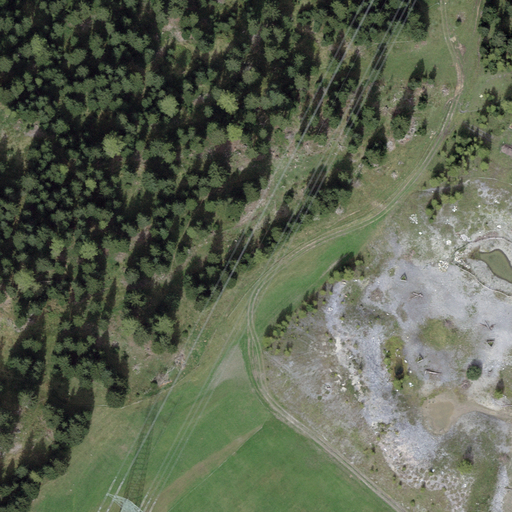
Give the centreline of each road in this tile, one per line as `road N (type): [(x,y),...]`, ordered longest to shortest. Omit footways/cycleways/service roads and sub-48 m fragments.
road 1 (track): [(442,0),(460,80),(431,155),(378,218),(319,242),(256,289),(250,320),(257,373),(289,419)]
road 2 (track): [(156,511),(181,482),(289,419)]
road 3 (track): [(289,419),(397,511)]
